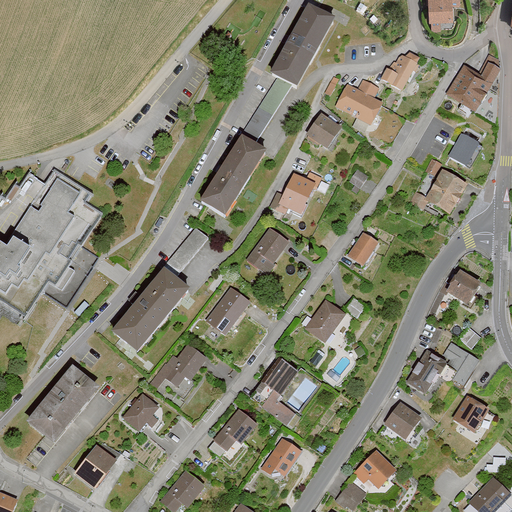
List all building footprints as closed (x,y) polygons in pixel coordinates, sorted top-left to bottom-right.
[(451,0),(425,0),(427,29),(453,28),(451,0)] [(299,89),(332,23),(307,11),(274,77),(299,89)] [(405,61),(401,58),(393,69),(390,66),(383,76),(403,91),(423,64),(409,54),(405,61)] [(462,68),(446,96),(476,113),(498,74),(486,67),(480,78),(462,68)] [(326,94),(333,97),(340,79),(333,76),(326,94)] [(348,85),(336,106),(370,125),(383,102),(374,98),(379,89),(363,80),(357,90),(348,85)] [(342,129),(324,117),(308,143),(326,154),(342,129)] [(264,145),(239,132),(198,199),(224,214),(264,145)] [(478,143),(462,134),(449,158),(465,166),(478,143)] [(437,176),(442,163),(431,159),(426,171),(437,176)] [(350,183),(362,188),(368,175),(356,169),(350,183)] [(449,215),(466,184),(442,170),(424,202),(449,215)] [(315,184),(291,172),(276,206),(298,217),(315,184)] [(365,179),(362,190),(369,192),(373,181),(365,179)] [(0,292),(5,296),(11,287),(17,291),(24,280),(28,283),(45,256),(51,260),(78,218),(69,212),(80,195),(58,181),(39,211),(29,205),(9,237),(28,249),(16,268),(21,271),(16,277),(10,273),(5,281),(0,278),(0,292)] [(290,243),(270,229),(246,261),(266,276),(290,243)] [(348,260),(367,269),(380,243),(361,234),(348,260)] [(0,278),(5,281),(10,273),(16,277),(21,271),(16,268),(28,249),(9,237),(3,246),(0,243),(0,278)] [(69,309),(100,257),(80,245),(58,283),(51,279),(43,293),(69,309)] [(185,284),(160,265),(108,327),(132,347),(185,284)] [(446,294),(468,307),(481,285),(459,272),(446,294)] [(250,303),(231,289),(206,321),(222,333),(229,323),(233,326),(250,303)] [(436,313),(445,294),(439,291),(430,310),(436,313)] [(347,314),(326,299),(306,329),(327,344),(347,314)] [(472,349),(481,338),(471,329),(461,340),(472,349)] [(209,360),(189,345),(178,359),(173,356),(150,387),(157,392),(166,381),(178,390),(186,379),(191,383),(209,360)] [(448,363),(427,351),(405,383),(427,396),(448,363)] [(260,384),(281,399),(300,372),(279,357),(260,384)] [(65,369),(23,420),(51,443),(94,392),(65,369)] [(142,393),(121,417),(140,434),(161,410),(142,393)] [(489,408),(468,395),(453,420),(474,433),(489,408)] [(424,417),(402,401),(384,424),(407,441),(424,417)] [(239,408),(212,441),(227,453),(237,440),(243,445),(260,425),(239,408)] [(283,440),(263,469),(274,477),(277,471),(287,478),(303,453),(283,440)] [(116,459),(96,444),(73,476),(93,490),(116,459)] [(377,451),(355,475),(364,486),(369,480),(381,492),(399,472),(377,451)] [(205,485),(187,472),(160,506),(167,511),(174,511),(181,504),(186,509),(205,485)] [(494,511),(511,495),(511,493),(494,476),(467,502),(477,511),(494,511)] [(355,511),(357,511),(368,492),(348,482),(337,503),(355,511)] [(12,511),(17,501),(0,493),(0,511),(12,511)] [(253,511),(239,503),(232,511),(253,511)]
